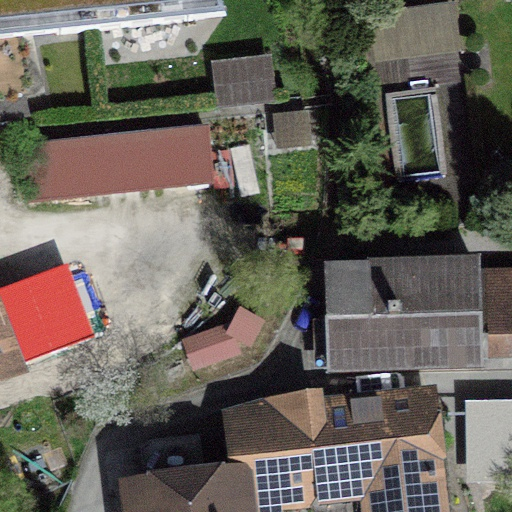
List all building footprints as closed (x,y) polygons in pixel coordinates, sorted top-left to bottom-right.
[(0,0),(0,50),(216,10),(214,0),(0,0)] [(456,9),(376,17),(380,56),(460,48),(456,9)] [(279,70),(216,77),(221,120),(284,112),(279,70)] [(221,140),(34,162),(40,216),(227,195),(221,140)] [(475,266),(331,273),(337,379),(480,372),(475,266)] [(511,275),(502,275),(501,339),(511,338),(511,275)] [(0,295),(0,373),(30,364),(6,293),(0,295)] [(436,511),(424,402),(276,420),(286,502),(287,511),(436,511)] [(238,471),(138,482),(141,511),(258,511),(258,505),(286,502),(276,420),(233,423),(238,471)]
